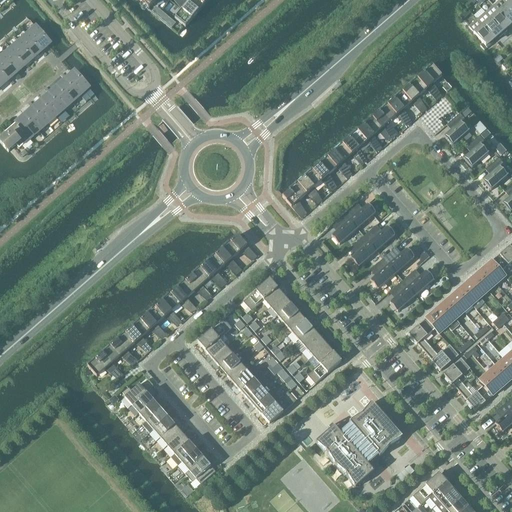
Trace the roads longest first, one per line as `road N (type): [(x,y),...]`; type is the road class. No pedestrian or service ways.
road 1 (residential): [(368,172),(454,276),(507,230),(418,130)]
road 2 (residential): [(175,342),(258,438),(230,460),(147,365)]
road 3 (residential): [(361,359),(490,511)]
road 4 (residential): [(511,483),(385,337)]
road 5 (secondary): [(358,44),(235,141)]
road 6 (secondary): [(246,153),(358,44)]
road 7 (secondary): [(186,181),(76,291)]
road 8 (secondary): [(76,291),(199,197)]
road 9 (residential): [(48,1),(127,92),(145,95)]
road 10 (residential): [(273,258),(361,359)]
road 11 (residential): [(385,337),(299,235)]
road 12 (residential): [(175,342),(273,258)]
